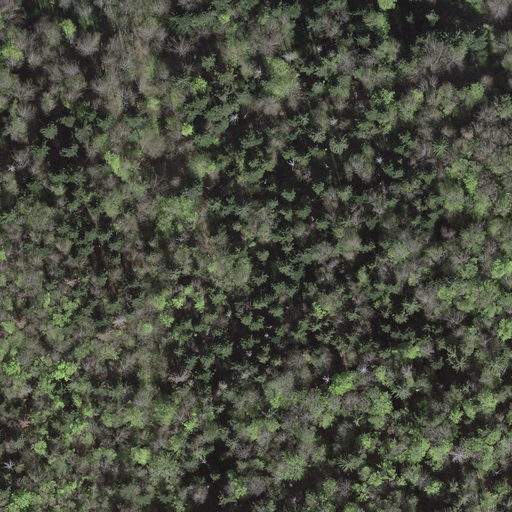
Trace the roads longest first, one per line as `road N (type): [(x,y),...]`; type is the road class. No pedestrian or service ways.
road 1 (track): [(0,159),(154,182),(281,110),(511,76)]
road 2 (track): [(511,490),(489,479),(382,465),(205,511)]
road 3 (track): [(132,511),(59,433),(0,397)]
road 4 (track): [(511,26),(386,0)]
